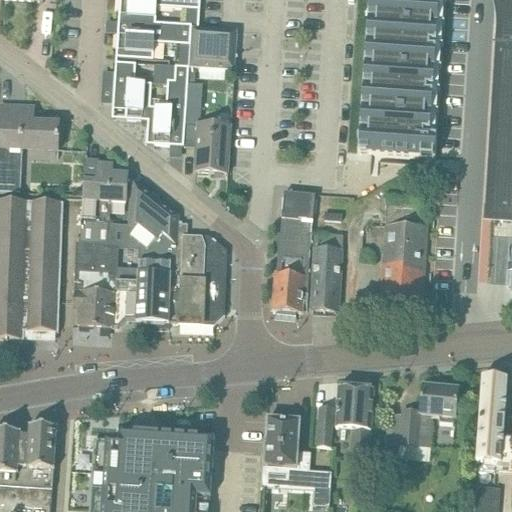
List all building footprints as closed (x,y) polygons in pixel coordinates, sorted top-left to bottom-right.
[(200,0),(120,0),(119,23),(131,24),(192,28),(199,28),(200,0)] [(362,120),(359,154),(371,155),(372,155),(419,159),(421,159),(435,160),(437,138),(435,138),(430,138),(439,0),(369,0),(369,8),(369,19),(368,21),(368,32),(366,52),(366,61),(365,64),(365,65),(362,120)] [(511,14),(503,22),(502,44),(500,44),(499,45),(501,45),(501,50),(491,217),(511,217),(511,270),(511,292),(511,291),(511,14)] [(189,69),(192,28),(131,24),(130,36),(118,35),(116,59),(154,61),(155,44),(179,46),(178,68),(189,69)] [(199,30),(199,28),(192,28),(189,69),(191,70),(235,73),(238,33),(199,30)] [(135,84),(136,65),(116,63),(113,111),(126,112),(125,121),(148,123),(149,109),(151,109),(152,85),(135,84)] [(167,86),(166,110),(151,109),(149,109),(148,123),(147,146),(170,147),(171,135),(183,136),(182,149),(184,149),(186,125),(187,125),(191,70),(189,69),(178,68),(164,67),(163,86),(167,86)] [(156,67),(155,86),(163,86),(164,67),(156,67)] [(0,150),(59,153),(59,146),(60,126),(34,125),(34,110),(0,108),(0,150)] [(230,128),(199,126),(187,126),(187,125),(186,125),(184,149),(197,151),(195,173),(227,176),(230,128)] [(84,186),(81,222),(96,224),(104,224),(109,224),(129,226),(130,206),(131,184),(127,181),(121,181),(121,177),(112,176),(112,168),(100,167),(86,166),(84,186)] [(77,244),(77,245),(102,246),(116,248),(118,248),(115,329),(118,329),(123,324),(126,322),(137,322),(136,324),(168,326),(170,278),(176,278),(178,226),(178,218),(131,184),(130,206),(129,226),(109,224),(104,224),(96,224),(81,222),(81,229),(81,244),(77,244)] [(306,297),(316,197),(285,194),(273,312),(301,315),(303,297),(306,297)] [(386,227),(381,305),(421,307),(428,203),(388,200),(386,222),(388,222),(388,227),(386,227)] [(64,205),(33,203),(0,201),(0,340),(24,342),(25,332),(59,335),(60,315),(64,205)] [(170,278),(168,326),(203,327),(215,328),(224,319),(227,253),(209,239),(202,239),(194,239),(187,238),(188,226),(178,226),(176,278),(170,278)] [(314,250),(342,252),(343,237),(315,236),(314,250)] [(77,245),(74,311),(78,311),(78,329),(80,329),(92,329),(95,326),(96,326),(99,330),(111,331),(113,331),(113,329),(115,329),(118,248),(116,248),(102,246),(77,245)] [(342,252),(314,250),(311,313),(339,315),(342,252)] [(509,381),(482,379),(474,479),(476,479),(477,465),(502,466),(509,381)] [(455,418),(456,418),(457,418),(458,410),(459,390),(422,387),(420,415),(403,413),(401,433),(400,446),(401,446),(431,448),(433,416),(439,416),(439,419),(440,424),(453,425),(455,421),(455,418)] [(370,450),(373,410),(374,390),(339,388),(336,430),(353,431),(352,449),(370,450)] [(331,450),(332,430),(334,410),(319,409),(316,449),(331,450)] [(310,474),(311,455),(298,454),(300,422),(268,420),(267,440),(265,439),(264,452),(266,452),(265,468),(266,469),(266,474),(288,476),(288,486),(313,488),(312,508),(330,509),(332,476),(310,474)] [(0,511),(51,511),(54,472),(55,472),(55,471),(54,471),(57,431),(58,431),(58,430),(29,428),(29,429),(30,429),(30,437),(21,437),(22,435),(0,433),(0,511)] [(210,511),(214,452),(215,440),(199,439),(199,441),(131,448),(131,444),(121,444),(94,442),(89,511),(210,511)] [(478,488),(476,511),(498,511),(500,489),(478,488)]
